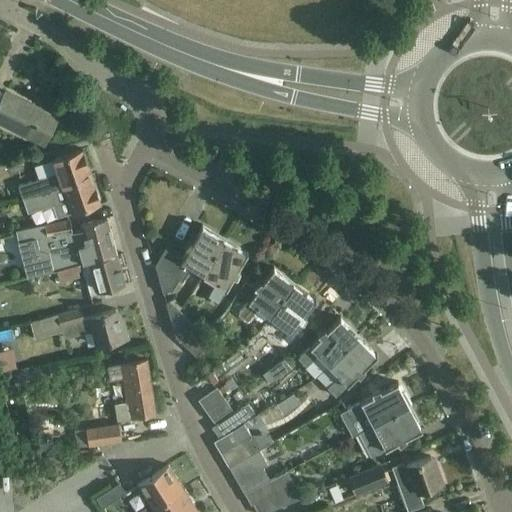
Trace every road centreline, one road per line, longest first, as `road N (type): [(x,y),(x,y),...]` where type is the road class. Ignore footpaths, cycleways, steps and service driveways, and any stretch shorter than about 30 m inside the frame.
road 1 (residential): [(144,151),(287,228),(383,302),(421,356),(500,511)]
road 2 (residential): [(231,511),(179,410),(120,201),(144,151)]
road 3 (tertiary): [(415,103),(275,86),(213,68),(63,0)]
road 4 (residential): [(0,12),(142,102),(150,116)]
road 5 (unknown): [(192,442),(116,463),(37,511)]
road 6 (secondary): [(488,174),(511,329)]
